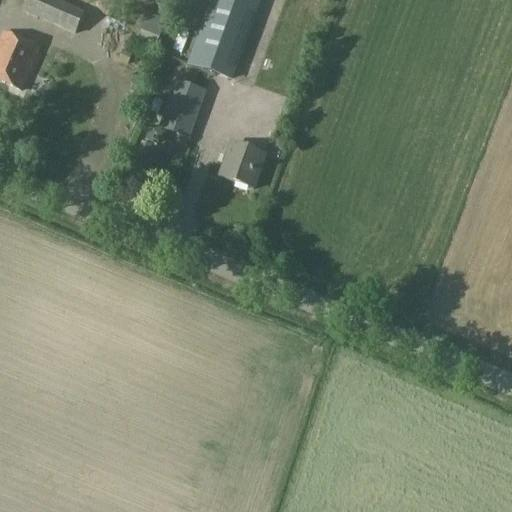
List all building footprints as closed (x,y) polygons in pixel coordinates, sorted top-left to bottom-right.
[(49,0),(28,0),(23,13),(75,36),(84,15),(49,0)] [(242,0),(213,0),(190,66),(230,80),(257,5),(242,0)] [(291,17),(268,9),(231,123),(249,129),(253,118),(272,124),(310,8),(295,4),(291,17)] [(146,15),(140,32),(159,39),(165,22),(146,15)] [(0,42),(0,82),(21,92),(40,50),(4,34),(0,42)] [(123,52),(118,63),(127,67),(132,56),(123,52)] [(204,94),(178,85),(166,116),(192,126),(204,94)] [(165,133),(152,128),(147,141),(160,145),(165,133)] [(232,145),(220,179),(253,190),(265,156),(232,145)]
